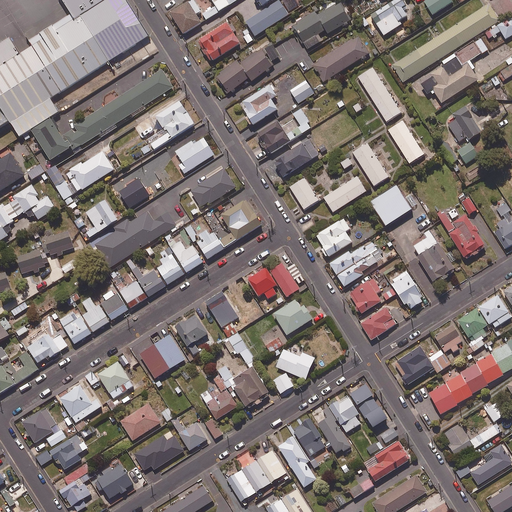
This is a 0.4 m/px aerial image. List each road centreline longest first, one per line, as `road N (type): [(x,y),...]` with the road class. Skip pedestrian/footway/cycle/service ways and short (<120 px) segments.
road 1 (residential): [(288,230),(0,414)]
road 2 (residential): [(368,358),(125,511)]
road 3 (residential): [(288,230),(141,0)]
road 4 (residential): [(467,511),(368,358)]
road 5 (residential): [(511,266),(368,358)]
road 6 (residential): [(368,358),(288,230)]
